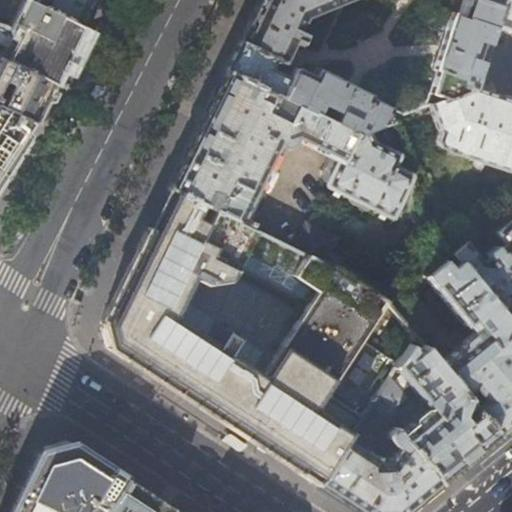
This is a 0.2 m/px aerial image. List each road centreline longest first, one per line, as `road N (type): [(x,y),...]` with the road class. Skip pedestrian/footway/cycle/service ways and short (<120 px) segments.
road 1 (secondary): [(5,343),(175,0)]
road 2 (residential): [(5,343),(269,511)]
